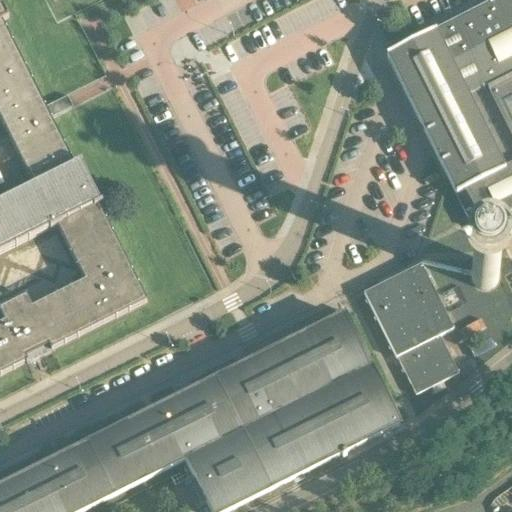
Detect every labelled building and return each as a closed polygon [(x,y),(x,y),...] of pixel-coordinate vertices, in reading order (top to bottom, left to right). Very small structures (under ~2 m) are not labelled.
[(511,0),(502,0),(386,59),(473,232),(485,226),(487,230),(488,230),(490,233),(491,233),(492,236),(493,236),(495,239),(496,239),(498,243),(511,236),(511,0)] [(0,377),(25,365),(26,367),(28,365),(25,360),(48,349),(51,354),(53,353),(52,352),(146,304),(98,209),(102,207),(101,206),(100,206),(80,167),(82,167),(81,165),(74,168),(45,109),(2,24),(9,20),(8,18),(6,19),(1,8),(2,8),(1,6),(0,6),(0,377)] [(498,274),(497,273),(496,271),(494,269),(492,267),(490,266),(488,265),(486,265),(483,265),(481,265),(479,266),(477,267),(475,269),(473,271),(472,273),(471,275),(471,276),(471,278),(471,281),(471,283),(472,285),(473,286),(474,288),(476,290),(479,292),(481,292),(484,293),(486,293),(488,292),(491,291),(493,290),(495,288),(496,286),(497,285),(497,284),(498,282),(498,281),(498,279),(498,277),(498,275),(498,274)] [(416,399),(431,391),(458,377),(440,340),(453,333),(421,268),(363,297),(416,399)] [(399,429),(397,427),(344,320),(0,491),(0,511),(88,511),(184,464),(208,511),(233,511),(341,458),(343,461),(346,459),(345,456),(399,429)]
